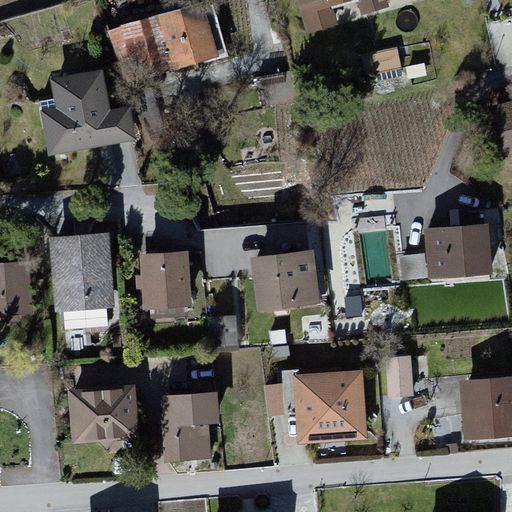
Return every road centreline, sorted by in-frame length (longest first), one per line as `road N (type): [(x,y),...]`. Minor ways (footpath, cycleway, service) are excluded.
road 1 (residential): [(511,454),(0,497)]
road 2 (residential): [(308,233),(200,240),(109,206),(0,208)]
